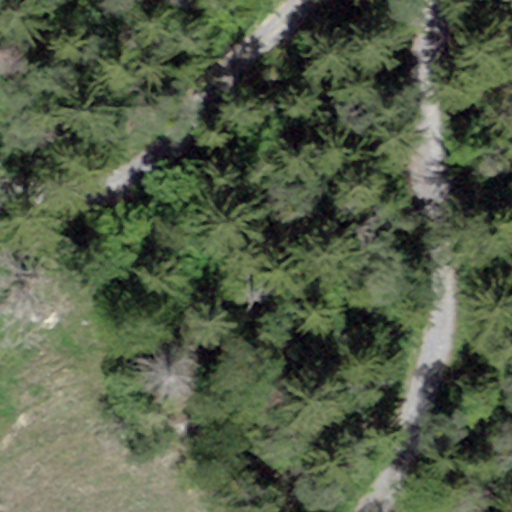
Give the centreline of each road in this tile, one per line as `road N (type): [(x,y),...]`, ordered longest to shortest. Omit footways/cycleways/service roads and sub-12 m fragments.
road 1 (track): [(371,511),(399,460),(432,347),(439,294),(424,143),(442,0)]
road 2 (track): [(303,0),(157,154),(103,181),(0,199)]
